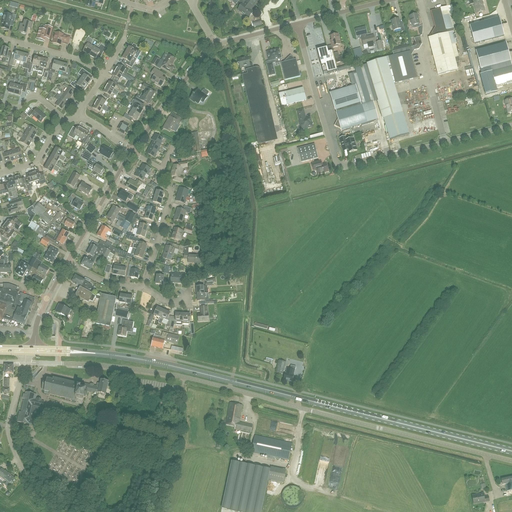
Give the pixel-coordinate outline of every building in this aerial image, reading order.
[(251,11),(255,5),(248,0),(242,0),(240,3),(242,5),(237,10),(248,19),(253,12),(251,11)] [(481,0),(469,0),(470,5),(474,4),(476,14),(485,12),(483,3),(482,4),(481,0)] [(454,28),(449,11),(448,6),(440,8),(441,9),(431,12),(432,16),(433,16),(436,29),(433,34),(435,35),(435,36),(428,38),(438,76),(458,71),(457,68),(458,68),(459,62),(455,44),(456,44),(452,28),(454,28)] [(419,24),(417,14),(410,16),(412,26),(413,26),(413,29),(420,27),(419,24)] [(13,15),(12,18),(11,20),(7,19),(8,16),(5,15),(4,18),(1,28),(9,30),(10,26),(13,27),(16,18),(15,18),(16,16),(13,15)] [(472,36),(469,25),(470,24),(468,17),(462,19),(469,42),(473,41),(472,36)] [(503,27),(500,18),(470,26),(475,44),(504,36),(502,27),(503,27)] [(391,21),(394,30),(401,28),(402,32),(405,31),(403,23),(400,23),(399,19),(391,21)] [(32,23),(25,21),(24,25),(21,24),(18,32),(26,34),(28,28),(31,29),(32,23)] [(46,26),(45,30),(40,29),(37,39),(44,41),(45,38),(49,39),(52,28),(46,26)] [(361,35),(362,38),(367,37),(366,34),(367,34),(365,27),(355,29),(357,36),(361,35)] [(64,35),(56,33),(53,43),(61,45),(62,43),(68,45),(70,38),(64,36),(64,35)] [(332,48),(338,47),(338,45),(341,44),(338,34),(335,35),(334,35),(333,35),(332,36),(331,36),(332,40),(331,40),(332,43),(331,43),(332,48)] [(374,35),(367,37),(362,38),(363,45),(364,49),(368,48),(368,46),(371,46),(370,44),(375,42),(374,35)] [(84,52),(89,56),(94,48),(91,46),(92,44),(92,43),(93,41),(88,37),(84,44),(87,46),(84,52)] [(416,46),(392,52),(393,56),(388,57),(395,84),(417,78),(410,51),(419,49),(422,44),(420,37),(414,38),(416,46)] [(486,95),(497,92),(496,86),(511,82),(511,66),(506,43),(476,51),(481,69),(491,66),(492,72),(480,75),(486,95)] [(97,50),(94,48),(89,56),(96,59),(99,53),(102,55),(106,48),(101,45),(99,47),(97,50)] [(328,51),(326,46),(316,49),(323,74),(337,70),(331,50),(328,51)] [(0,56),(4,58),(2,63),(8,64),(11,54),(8,53),(9,49),(2,47),(0,56)] [(129,47),(126,53),(137,59),(142,51),(136,47),(134,50),(129,47)] [(361,47),(352,50),(355,58),(362,56),(361,47)] [(279,49),(270,51),(267,52),(270,64),(267,64),(270,76),(275,75),(273,63),(275,63),(275,60),(280,59),(280,58),(281,58),(279,49)] [(20,62),(23,54),(16,52),(15,56),(12,56),(9,65),(15,67),(17,61),(20,62)] [(134,62),(136,59),(137,59),(126,53),(122,58),(124,60),(122,63),(126,65),(132,68),(135,62),(134,62)] [(28,73),(31,59),(28,58),(29,55),(23,54),(20,62),(24,63),(22,68),(27,69),(26,72),(28,73)] [(171,66),(175,59),(168,55),(164,62),(156,58),(152,64),(160,69),(162,67),(171,72),(173,68),(171,66)] [(300,77),(296,59),(295,60),(291,56),(284,63),(283,62),(280,63),(285,80),(300,77)] [(38,72),(42,59),(35,57),(33,63),(30,63),(31,59),(28,73),(31,74),(33,65),(36,66),(35,68),(36,68),(35,71),(38,72)] [(252,63),(249,64),(248,57),(238,59),(240,69),(244,68),(245,71),(246,70),(247,74),(242,76),(251,115),(271,111),(261,71),(255,68),(253,68),(252,63)] [(409,134),(386,57),(367,63),(390,140),(409,134)] [(46,69),(48,61),(42,59),(38,72),(38,71),(43,72),(44,68),(46,69)] [(54,76),(56,70),(59,71),(61,63),(55,62),(53,65),(51,65),(49,71),(46,80),(51,82),(53,75),(54,76)] [(68,65),(61,63),(59,71),(63,72),(61,78),(66,79),(66,81),(67,82),(67,79),(68,79),(71,72),(69,72),(71,67),(68,66),(68,65)] [(416,67),(420,72),(424,68),(421,63),(416,67)] [(119,65),(116,71),(130,79),(131,76),(124,72),(126,69),(119,65)] [(154,68),(152,73),(155,75),(152,81),(155,83),(155,84),(161,87),(165,79),(162,77),(164,74),(154,68)] [(83,77),(80,80),(88,86),(92,80),(87,76),(89,74),(82,69),(78,74),(83,77)] [(130,79),(116,71),(112,76),(119,80),(121,77),(131,82),(132,80),(130,79)] [(15,94),(17,86),(14,85),(15,81),(10,80),(10,77),(9,77),(8,79),(6,88),(9,89),(8,93),(15,94)] [(84,91),(88,86),(80,80),(78,83),(76,81),(74,83),(73,82),(70,85),(81,92),(83,89),(84,91)] [(109,82),(106,87),(118,94),(119,92),(114,89),(116,86),(109,82)] [(20,87),(17,86),(15,94),(21,96),(22,92),(25,93),(28,85),(21,83),(20,87)] [(67,89),(64,93),(71,98),(75,91),(65,84),(63,86),(67,89)] [(146,92),(144,95),(152,99),(155,94),(151,91),(153,89),(144,84),(141,89),(146,92)] [(355,85),(330,93),(338,119),(336,124),(336,126),(341,129),(342,130),(378,119),(373,102),(361,105),(355,85)] [(118,94),(106,87),(103,93),(105,94),(104,97),(108,99),(110,97),(112,93),(117,96),(118,94)] [(304,87),(279,93),(282,106),(307,100),(304,87)] [(203,103),(208,97),(207,96),(209,94),(205,90),(203,91),(200,94),(199,95),(196,92),(194,94),(193,94),(193,95),(190,99),(195,103),(195,102),(199,104),(201,101),(203,103)] [(66,104),(71,98),(64,93),(61,97),(57,94),(56,96),(66,104)] [(148,105),(152,99),(144,95),(141,93),(140,96),(137,95),(135,99),(133,98),(133,100),(141,105),(143,106),(145,103),(148,105)] [(66,104),(56,96),(55,98),(58,101),(55,105),(62,110),(66,104)] [(99,98),(96,103),(108,110),(109,108),(104,105),(106,102),(99,98)] [(140,108),(141,105),(133,100),(134,100),(132,103),(133,104),(129,109),(140,115),(143,110),(140,108)] [(108,110),(96,103),(93,108),(100,112),(102,109),(106,112),(108,110)] [(27,115),(30,117),(32,115),(41,123),(46,117),(37,109),(34,112),(31,109),(27,115)] [(137,121),(140,115),(129,109),(132,111),(129,116),(125,114),(123,117),(131,122),(133,119),(137,121)] [(304,110),(297,111),(300,123),(301,130),(311,127),(313,123),(312,122),(310,117),(305,118),(304,118),(304,117),(304,116),(305,116),(304,110)] [(177,124),(179,125),(182,119),(176,116),(174,119),(170,117),(163,128),(170,132),(171,130),(173,131),(177,124)] [(128,127),(129,125),(124,122),(123,124),(121,123),(118,129),(120,130),(118,132),(121,133),(124,135),(125,133),(127,134),(130,128),(128,127)] [(28,128),(26,131),(35,136),(38,131),(25,124),(24,126),(27,128),(27,127),(28,128)] [(79,137),(84,130),(78,126),(77,129),(73,127),(68,136),(74,139),(76,136),(79,137)] [(89,133),(84,130),(79,137),(79,138),(79,139),(78,141),(86,146),(91,137),(88,136),(89,133)] [(32,141),(35,136),(26,131),(24,135),(23,134),(20,132),(19,134),(32,141)] [(198,132),(191,133),(193,153),(201,151),(198,132)] [(32,141),(19,134),(18,136),(21,138),(21,137),(22,138),(20,142),(29,147),(32,141)] [(152,140),(153,141),(161,145),(162,142),(163,138),(155,134),(152,140)] [(348,140),(346,140),(345,137),(340,138),(343,148),(345,152),(349,151),(349,152),(357,150),(353,138),(352,138),(351,138),(348,139),(348,140)] [(161,145),(153,141),(150,147),(158,152),(160,149),(159,148),(161,145)] [(87,146),(94,151),(96,149),(90,143),(87,146)] [(15,144),(12,145),(17,160),(23,158),(20,148),(16,150),(15,148),(16,148),(15,144)] [(315,144),(297,149),(301,163),(318,158),(315,144)] [(17,160),(12,145),(10,146),(11,149),(12,149),(12,151),(8,152),(11,162),(17,160)] [(156,155),(158,152),(150,147),(146,153),(155,158),(157,155),(156,155)] [(11,162),(8,152),(4,153),(4,152),(4,151),(3,148),(1,149),(5,163),(11,162)] [(56,148),(53,153),(65,160),(66,158),(62,155),(63,152),(56,148)] [(101,154),(109,159),(113,153),(104,148),(101,154)] [(100,166),(93,162),(90,160),(92,156),(85,152),(83,156),(85,157),(84,159),(88,162),(86,164),(95,169),(93,171),(92,174),(94,176),(96,175),(97,173),(100,175),(104,169),(99,167),(100,166)] [(65,160),(53,153),(50,158),(57,163),(59,160),(64,162),(65,160)] [(56,166),(57,163),(50,158),(47,164),(59,170),(60,168),(56,166)] [(327,164),(323,165),(322,161),(312,164),(314,170),(317,170),(318,174),(329,172),(327,164)] [(187,167),(187,162),(178,163),(178,166),(174,165),(170,176),(175,177),(174,180),(182,182),(183,178),(180,177),(183,168),(187,167)] [(59,170),(47,164),(44,169),(51,173),(53,170),(58,173),(59,170)] [(143,164),(139,170),(146,174),(148,175),(150,172),(149,172),(151,169),(143,164)] [(146,174),(139,170),(138,169),(134,176),(143,181),(145,178),(144,177),(146,174)] [(275,185),(268,187),(263,170),(260,171),(267,194),(271,193),(270,189),(276,187),(275,185)] [(46,183),(44,177),(43,173),(39,174),(39,171),(32,173),(35,182),(36,186),(46,183)] [(32,183),(35,182),(32,173),(26,175),(27,178),(24,179),(28,192),(32,191),(31,188),(33,187),(32,185),(33,184),(32,183)] [(74,188),(76,183),(81,186),(78,190),(88,196),(92,190),(85,186),(86,185),(78,180),(80,176),(74,173),(68,184),(74,188)] [(28,192),(24,179),(24,178),(21,179),(20,176),(14,178),(17,187),(20,186),(21,188),(24,188),(24,190),(27,189),(28,192)] [(17,187),(14,178),(8,180),(9,183),(6,184),(9,194),(15,191),(14,188),(17,187)] [(136,193),(142,183),(137,180),(136,183),(130,179),(126,187),(136,193)] [(9,194),(6,184),(3,185),(2,182),(0,182),(0,191),(2,191),(2,194),(3,194),(4,195),(9,194)] [(180,187),(178,194),(186,197),(187,197),(188,194),(187,194),(188,190),(180,187)] [(157,190),(155,196),(163,199),(164,193),(157,190)] [(122,191),(120,194),(119,194),(118,197),(119,197),(118,198),(126,202),(127,199),(131,201),(134,196),(127,192),(126,194),(122,191)] [(72,207),(80,211),(84,204),(75,199),(77,196),(72,194),(71,197),(73,199),(70,205),(73,206),(72,207)] [(185,200),(186,197),(178,194),(175,201),(185,204),(186,201),(185,200)] [(161,205),(163,199),(155,196),(153,202),(161,205)] [(10,214),(19,211),(18,206),(23,204),(21,200),(9,203),(10,206),(7,207),(10,214)] [(141,206),(138,211),(141,211),(142,212),(143,210),(142,209),(143,207),(143,208),(145,207),(146,206),(147,204),(143,202),(140,206),(141,206)] [(47,210),(38,203),(37,204),(33,209),(31,211),(35,214),(36,215),(36,214),(48,224),(53,219),(45,212),(47,210)] [(114,206),(111,211),(130,223),(135,215),(129,212),(126,217),(119,213),(120,210),(114,206)] [(148,207),(146,213),(154,215),(156,209),(148,207)] [(184,207),(183,210),(177,209),(174,220),(182,223),(185,213),(190,214),(190,212),(192,213),(193,209),(184,207)] [(130,223),(111,211),(109,214),(108,214),(107,216),(107,217),(108,217),(107,218),(110,219),(108,221),(113,224),(114,222),(116,219),(121,222),(119,226),(126,230),(130,223)] [(153,221),(154,215),(146,213),(145,219),(153,221)] [(65,217),(62,223),(72,229),(75,224),(68,220),(68,219),(65,217)] [(9,219),(5,224),(12,229),(14,227),(17,230),(19,227),(20,227),(22,224),(14,218),(12,221),(9,219)] [(32,222),(33,219),(28,227),(44,237),(48,233),(39,227),(38,226),(32,222)] [(12,230),(12,229),(5,224),(1,229),(4,231),(1,235),(3,237),(3,238),(4,243),(7,242),(11,236),(14,231),(12,230)] [(140,224),(139,227),(137,226),(136,229),(139,230),(146,232),(148,226),(140,224)] [(102,226),(100,231),(107,235),(108,232),(110,233),(111,231),(102,226)] [(181,237),(183,231),(174,228),(171,238),(179,240),(180,237),(181,237)] [(63,230),(60,236),(66,239),(69,234),(63,230)] [(145,238),(146,232),(139,230),(137,236),(145,238)] [(105,237),(107,235),(100,231),(97,236),(106,240),(107,238),(105,237)] [(45,238),(50,241),(54,244),(56,240),(47,235),(45,238)] [(63,245),(66,239),(60,236),(57,241),(63,245)] [(46,247),(50,241),(45,238),(44,237),(40,243),(46,247)] [(117,250),(111,246),(105,244),(100,241),(98,245),(94,243),(92,246),(92,245),(88,251),(96,256),(99,258),(100,257),(106,260),(110,253),(115,255),(117,250)] [(134,244),(133,248),(145,252),(147,245),(139,243),(139,245),(134,244)] [(178,252),(183,254),(185,247),(180,246),(173,244),(172,248),(166,246),(162,258),(171,260),(175,249),(179,250),(178,252)] [(192,246),(185,247),(183,254),(184,254),(184,259),(188,259),(188,263),(200,263),(201,255),(189,255),(189,253),(188,253),(189,248),(192,249),(192,246)] [(53,264),(60,252),(51,247),(44,259),(53,264)] [(143,259),(145,252),(133,248),(130,254),(127,253),(117,249),(117,250),(115,253),(122,255),(130,258),(133,259),(134,256),(143,259)] [(96,264),(99,258),(96,256),(88,251),(87,254),(91,256),(90,258),(88,258),(88,259),(85,258),(81,265),(90,270),(95,263),(96,264)] [(28,265),(32,267),(36,261),(32,258),(28,265)] [(42,282),(43,282),(46,276),(46,275),(46,274),(37,269),(40,263),(36,261),(32,267),(26,279),(39,286),(42,282)] [(16,273),(18,274),(18,275),(20,276),(21,276),(23,277),(29,267),(22,263),(20,262),(17,267),(19,268),(16,273)] [(136,267),(135,267),(133,266),(133,262),(130,262),(128,272),(131,272),(130,277),(138,279),(139,271),(135,270),(136,267)] [(46,274),(49,269),(40,263),(37,269),(46,274)] [(177,283),(178,274),(178,273),(175,273),(175,274),(171,274),(170,283),(177,283)] [(182,274),(178,274),(177,283),(184,284),(185,274),(182,274)] [(81,287),(86,289),(87,290),(88,290),(89,290),(90,289),(92,289),(92,288),(92,287),(92,286),(92,285),(92,284),(91,283),(90,282),(90,280),(85,278),(85,279),(76,275),(72,282),(81,287)] [(162,285),(164,276),(157,275),(155,284),(162,285)] [(58,283),(53,293),(57,295),(62,285),(58,283)] [(89,303),(92,298),(93,294),(80,287),(75,296),(89,303)] [(21,293),(20,296),(17,295),(18,292),(8,288),(8,289),(0,288),(0,318),(2,319),(3,317),(9,320),(13,320),(24,324),(28,311),(30,312),(35,300),(34,299),(21,293)] [(209,293),(205,293),(196,294),(195,295),(196,297),(196,298),(197,298),(197,301),(206,301),(206,298),(209,297),(209,293)] [(101,294),(101,295),(98,294),(97,295),(93,294),(92,298),(93,299),(94,296),(96,297),(95,299),(100,300),(95,324),(110,327),(116,298),(101,294)] [(71,310),(61,305),(59,304),(55,311),(67,317),(71,310)] [(160,317),(163,310),(157,307),(154,315),(160,317)] [(199,321),(208,321),(208,314),(207,314),(207,307),(201,307),(201,314),(198,314),(199,321)] [(170,313),(163,310),(160,317),(160,318),(158,323),(161,324),(164,319),(167,320),(169,316),(170,313)] [(182,324),(183,314),(176,313),(175,322),(174,322),(172,321),(171,327),(170,327),(169,332),(171,332),(171,331),(173,332),(174,325),(176,326),(176,325),(182,326),(182,324)] [(190,314),(183,314),(182,324),(189,324),(190,314)] [(133,323),(123,321),(122,327),(119,327),(117,336),(127,338),(127,332),(132,333),(133,323)] [(177,344),(179,337),(163,333),(162,337),(154,335),(151,347),(163,349),(165,341),(177,344)] [(283,374),(286,362),(279,361),(276,373),(283,374)] [(13,377),(14,366),(5,365),(5,374),(10,374),(10,377),(13,377)] [(287,368),(286,373),(285,373),(283,379),(292,382),(295,370),(287,368)] [(105,394),(106,390),(107,386),(111,387),(112,381),(108,381),(108,382),(101,380),(101,383),(99,382),(99,384),(98,384),(97,387),(93,386),(94,385),(90,384),(90,386),(74,382),(74,383),(53,378),(53,379),(48,378),(48,380),(45,379),(42,389),(45,390),(45,392),(45,393),(50,394),(50,395),(77,401),(76,403),(82,404),(84,398),(87,396),(88,392),(93,393),(93,392),(98,393),(98,392),(105,394)] [(37,400),(34,399),(36,394),(26,392),(25,394),(24,394),(22,399),(24,399),(21,412),(20,411),(17,422),(34,426),(35,425),(37,425),(41,423),(46,404),(44,404),(44,402),(41,401),(42,400),(37,399),(37,400)] [(226,424),(235,427),(235,429),(251,433),(252,425),(239,422),(242,405),(230,403),(226,424)] [(283,441),(283,442),(255,436),(251,452),(279,458),(288,460),(292,443),(283,441)] [(242,511),(261,511),(270,469),(232,461),(222,508),(242,511)] [(2,469),(1,469),(0,470),(0,476),(10,485),(15,479),(5,471),(4,471),(2,469)] [(507,492),(511,490),(511,477),(502,479),(503,485),(506,484),(507,492)] [(489,496),(484,497),(484,494),(472,496),(474,504),(485,502),(485,503),(490,502),(489,496)]
